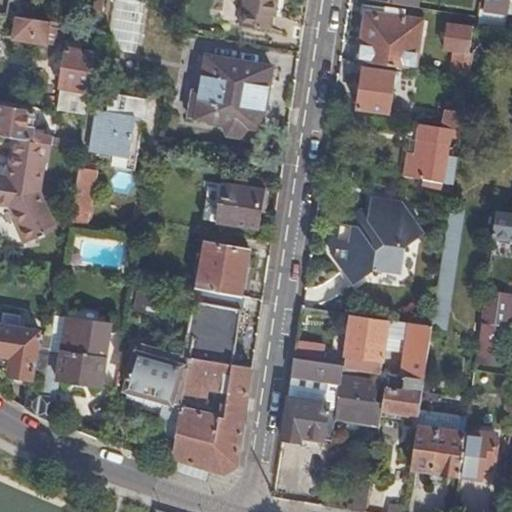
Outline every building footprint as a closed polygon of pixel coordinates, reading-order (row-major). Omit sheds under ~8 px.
[(20,0),(12,0),(10,15),(20,17),(36,19),(39,4),(20,0)] [(103,26),(107,0),(97,0),(93,29),(102,31),(103,26)] [(280,0),(246,0),(243,26),(272,31),(274,17),(277,17),(280,0)] [(487,0),(486,9),(509,13),(510,0),(487,0)] [(370,13),(363,61),(416,68),(422,20),(409,18),(408,16),(406,15),(406,11),(391,9),(390,15),(370,13)] [(486,9),(481,9),(480,17),(479,26),(506,30),(509,13),(486,9)] [(20,17),(16,38),(57,45),(59,44),(62,40),(64,30),(60,29),(60,23),(36,19),(20,17)] [(455,50),(451,73),(471,76),(474,52),(471,51),(474,26),(449,22),(445,48),(455,50)] [(85,28),(82,43),(100,46),(102,31),(93,29),(85,28)] [(488,36),(477,34),(475,50),(486,52),(488,36)] [(62,87),(92,92),(94,77),(98,53),(68,48),(62,87)] [(264,129),(275,68),(202,55),(191,116),(227,123),(232,134),(243,135),(250,126),(264,129)] [(393,114),(398,72),(365,67),(359,109),(393,114)] [(98,116),(88,115),(83,144),(93,146),(92,152),(119,156),(117,169),(136,172),(142,142),(134,141),(138,117),(141,98),(112,93),(109,112),(98,110),(98,116)] [(150,99),(141,98),(138,117),(147,118),(150,99)] [(0,135),(19,138),(49,144),(54,144),(55,137),(36,134),(39,113),(0,106),(0,135)] [(446,110),(443,127),(463,129),(466,107),(460,106),(459,111),(446,110)] [(443,127),(419,123),(417,138),(426,140),(424,155),(418,154),(414,177),(432,180),(431,186),(442,188),(443,182),(455,184),(459,158),(448,155),(451,136),(462,137),(463,129),(443,127)] [(4,177),(3,179),(43,186),(49,144),(19,138),(14,168),(17,168),(15,178),(4,177)] [(88,224),(97,172),(81,169),(72,221),(88,224)] [(43,186),(3,179),(0,199),(0,202),(13,204),(29,242),(57,229),(41,192),(43,186)] [(260,229),(266,191),(226,184),(220,222),(260,229)] [(338,224),(337,227),(332,254),(355,287),(377,272),(404,277),(408,249),(418,243),(410,232),(413,230),(421,224),(405,202),(375,197),(370,222),(374,226),(369,231),(365,233),(363,230),(362,228),(338,224)] [(463,208),(452,206),(448,233),(433,325),(446,327),(463,208)] [(511,214),(498,212),(495,236),(511,238),(511,214)] [(362,228),(363,230),(365,233),(369,231),(374,226),(370,222),(362,228)] [(428,235),(425,230),(421,224),(413,230),(410,232),(418,243),(428,235)] [(200,289),(242,297),(251,251),(207,243),(199,289),(200,289)] [(496,325),(510,327),(511,311),(511,301),(504,300),(505,295),(486,292),(482,323),(496,325)] [(192,341),(198,302),(193,300),(186,339),(192,341)] [(190,358),(231,365),(240,310),(198,302),(192,341),(190,355),(190,358)] [(47,379),(53,381),(58,379),(103,386),(113,323),(105,318),(77,313),(69,317),(63,354),(51,352),(47,377),(47,379)] [(433,325),(353,315),(345,365),(358,368),(383,371),(386,349),(406,352),(403,374),(426,377),(433,325)] [(491,366),(496,325),(482,323),(476,364),(491,366)] [(47,377),(51,352),(53,337),(41,335),(42,332),(2,325),(0,341),(0,354),(13,357),(10,372),(35,376),(35,375),(47,377)] [(336,347),(299,342),(296,357),(334,363),(336,347)] [(188,369),(190,358),(190,355),(144,343),(140,355),(188,369)] [(184,391),(188,369),(140,355),(130,387),(182,403),(184,391)] [(334,363),(296,357),(293,376),(307,378),(327,380),(328,374),(343,376),(345,365),(334,363)] [(239,466),(253,369),(231,365),(190,358),(188,369),(184,391),(206,395),(211,388),(225,391),(221,410),(195,404),(194,410),(182,406),(172,465),(210,476),(211,469),(226,474),(239,466)] [(358,368),(345,365),(343,376),(338,406),(336,417),(381,424),(383,410),(385,403),(377,401),(380,382),(356,378),(358,368)] [(421,408),(426,377),(403,374),(390,373),(385,403),(383,410),(401,413),(402,406),(421,408)] [(327,380),(307,378),(304,401),(338,406),(343,376),(328,374),(327,380)] [(39,414),(53,421),(58,388),(53,381),(47,379),(45,379),(42,396),(39,414)] [(27,408),(39,414),(42,396),(33,395),(29,397),(27,408)] [(304,401),(290,398),(284,437),(302,441),(303,436),(333,440),(336,417),(338,406),(304,401)] [(420,414),(421,408),(402,406),(401,413),(420,416),(420,414)] [(452,419),(420,414),(420,416),(412,468),(461,473),(467,432),(467,427),(451,425),(452,419)] [(467,432),(461,473),(483,477),(484,465),(492,466),(496,433),(480,431),(479,434),(467,432)] [(210,480),(210,476),(172,465),(172,468),(210,480)] [(359,481),(355,511),(361,511),(367,511),(372,483),(359,481)]
